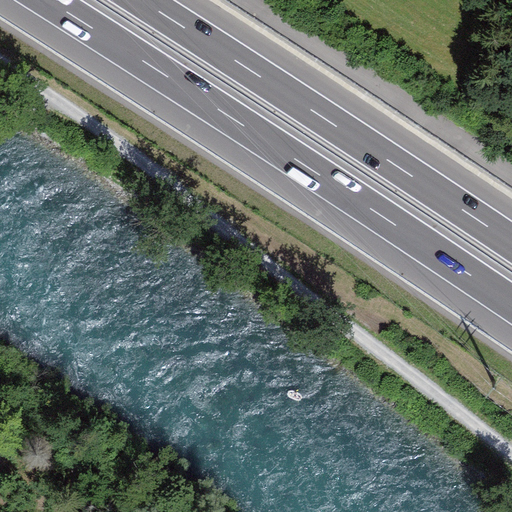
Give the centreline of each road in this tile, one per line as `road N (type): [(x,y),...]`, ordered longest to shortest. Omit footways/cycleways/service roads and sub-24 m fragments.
road 1 (motorway): [(47,0),(511,303)]
road 2 (motorway): [(511,243),(140,0)]
